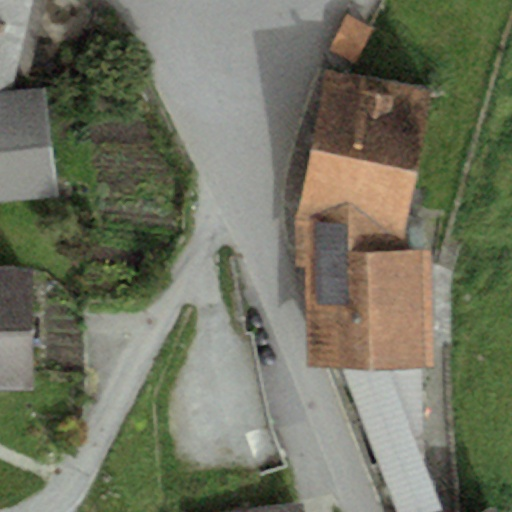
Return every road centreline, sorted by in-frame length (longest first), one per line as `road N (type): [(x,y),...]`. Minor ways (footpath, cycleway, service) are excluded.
road 1 (residential): [(49,511),(126,391),(253,151)]
road 2 (unclassified): [(253,151),(299,360)]
road 3 (unclassified): [(299,360),(364,511)]
road 4 (residential): [(299,360),(332,511)]
road 5 (unclassified): [(267,66),(159,0)]
